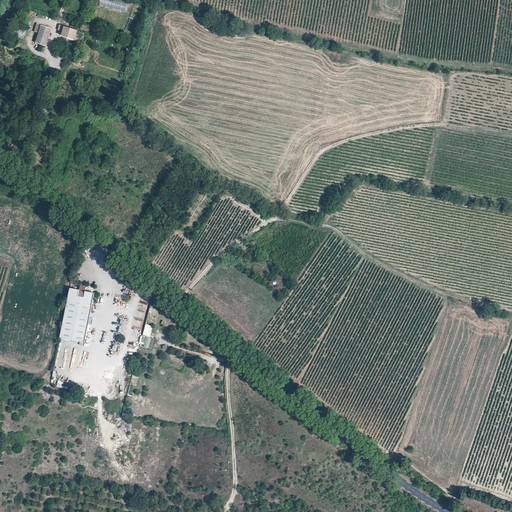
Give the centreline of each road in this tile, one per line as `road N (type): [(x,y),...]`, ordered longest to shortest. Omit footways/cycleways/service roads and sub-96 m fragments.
road 1 (tertiary): [(444,511),(0,159)]
road 2 (track): [(178,303),(223,252),(279,218),(335,229),(404,277),(511,313)]
road 3 (unknown): [(23,178),(53,76),(62,0)]
